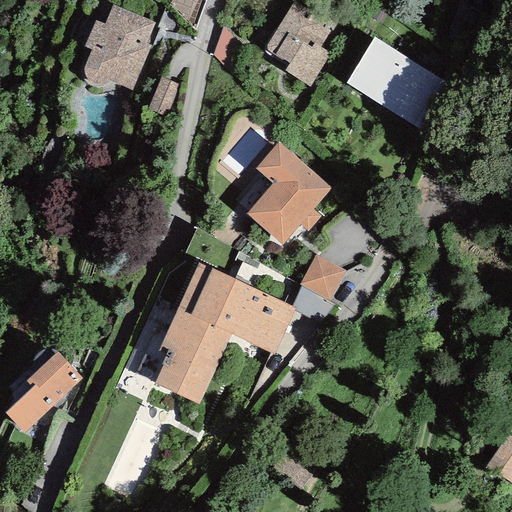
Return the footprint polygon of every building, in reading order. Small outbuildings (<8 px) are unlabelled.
[(337,24),(293,2),(267,43),(266,46),(267,49),(268,51),(289,63),(284,71),(309,87),(329,54),(319,47),(331,30),(332,31),(337,24)] [(151,30),(113,14),(104,35),(97,32),(88,54),(93,56),(86,74),(86,79),(88,82),(90,85),(93,87),(97,88),(101,88),(104,86),(107,84),(131,93),(148,52),(143,50),(151,30)] [(223,27),(212,55),(233,74),(245,49),(223,27)] [(445,80),(373,38),(345,84),(417,127),(445,80)] [(178,88),(161,82),(149,113),(165,120),(178,88)] [(278,143),(255,169),(272,183),(245,214),(282,245),(300,225),(307,231),(320,216),(312,210),(331,188),(278,143)] [(314,255),(299,284),(329,301),(345,271),(314,255)] [(291,307),(198,263),(161,346),(168,349),(161,364),(163,366),(153,384),(198,404),(231,334),(274,355),(294,311),(295,309),(291,307)] [(334,304),(300,286),(291,307),(295,309),(294,311),(319,322),(334,304)] [(31,388),(4,413),(23,433),(82,379),(57,352),(53,351),(51,349),(48,349),(45,349),(42,351),(39,352),(36,355),(34,357),(33,361),(33,364),(35,367),(37,370),(25,381),(31,388)] [(511,427),(484,468),(511,487),(511,427)] [(289,448),(272,467),(298,489),(315,470),(289,448)]
